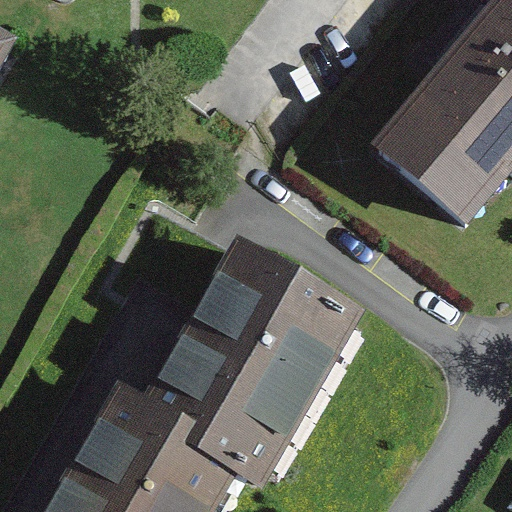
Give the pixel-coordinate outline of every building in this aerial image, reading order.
[(129,0),(150,13),(158,0),(129,0)] [(511,1),(381,159),(475,237),(511,191),(511,1)] [(0,160),(46,83),(0,56),(0,160)] [(240,251),(146,420),(254,479),(277,492),(371,322),(240,251)] [(131,403),(64,511),(233,511),(254,479),(146,420),(131,403)]
